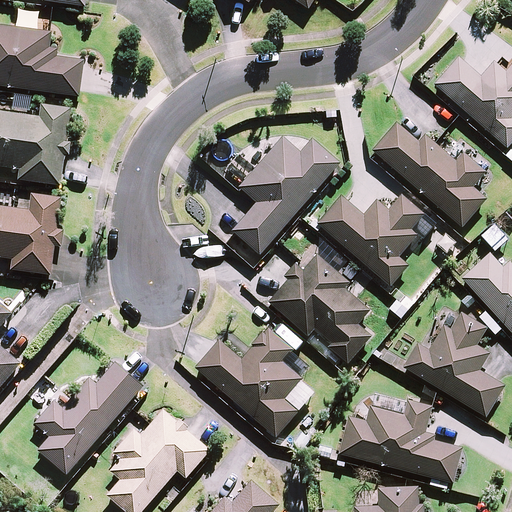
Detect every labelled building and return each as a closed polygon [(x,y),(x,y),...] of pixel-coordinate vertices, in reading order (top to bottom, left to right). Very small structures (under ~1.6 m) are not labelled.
[(248,0),(250,1),(251,0),(295,0),(309,8),(314,0),(248,0)] [(52,32),(0,25),(0,84),(81,94),(85,59),(50,54),(52,32)] [(511,62),(505,70),(493,60),(480,76),(458,56),(433,85),(505,148),(511,140),(511,62)] [(72,108),(42,104),(41,116),(0,110),(0,165),(21,168),(20,179),(62,184),(72,108)] [(401,125),(377,153),(379,155),(465,229),(491,200),(477,188),(490,174),(468,154),(460,163),(435,143),(429,137),(423,144),(401,125)] [(300,153),(281,137),(256,168),(238,153),(222,172),(257,202),(232,231),(260,254),(336,163),(310,141),(300,153)] [(61,197),(32,194),(30,210),(0,206),(0,255),(14,257),(12,269),(52,274),(56,245),(63,245),(64,230),(58,229),(61,197)] [(339,194),(311,223),(386,289),(408,265),(397,256),(416,234),(410,229),(423,214),(401,195),(388,210),(377,200),(363,216),(339,194)] [(507,239),(493,224),(481,236),(495,250),(507,239)] [(345,280),(314,252),(269,301),(307,335),(314,327),(332,343),(329,346),(347,362),(370,336),(356,324),(369,310),(341,285),(345,280)] [(494,255),(466,280),(511,330),(511,265),(507,270),(494,255)] [(413,302),(400,293),(388,308),(401,318),(413,302)] [(0,326),(13,312),(0,300),(0,387),(22,362),(0,342),(0,326)] [(422,345),(408,368),(489,418),(508,387),(484,372),(494,355),(481,347),(492,329),(465,313),(455,331),(448,326),(433,351),(422,345)] [(292,349),(269,329),(242,360),(219,340),(196,367),(276,436),(316,390),(282,361),(292,349)] [(143,385),(114,360),(74,406),(60,394),(36,422),(51,436),(39,450),(66,473),(143,385)] [(352,418),(343,456),(458,484),(467,449),(438,442),(439,436),(430,434),(436,407),(411,401),(407,415),(373,406),(369,422),(352,418)] [(209,450),(163,410),(138,439),(130,432),(104,463),(121,478),(107,495),(127,511),(140,511),(177,469),(186,477),(209,450)] [(270,511),(277,504),(250,481),(231,503),(224,497),(210,511),(270,511)] [(428,511),(428,506),(423,506),(423,488),(382,489),(383,507),(357,508),(357,511),(428,511)]
